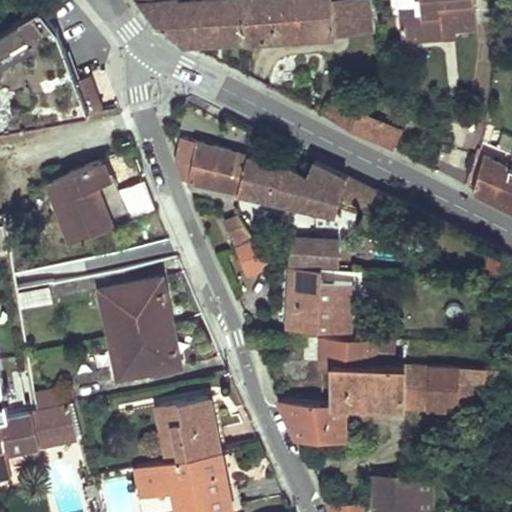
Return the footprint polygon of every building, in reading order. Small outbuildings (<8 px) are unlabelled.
[(184,43),(244,40),(242,0),(137,0),(138,0),(154,20),(184,43)] [(330,0),(242,0),(244,40),(259,39),(333,33),(330,0)] [(330,0),(333,33),(373,29),(371,0),(330,0)] [(478,24),(475,0),(419,0),(420,10),(399,12),(402,40),(443,35),(442,29),(452,27),(478,24)] [(57,27),(40,4),(0,28),(0,128),(89,110),(77,78),(66,48),(57,27)] [(343,100),(333,96),(323,113),(333,118),(343,100)] [(343,100),(333,118),(390,147),(400,128),(343,100)] [(182,135),(176,162),(182,176),(239,189),(247,151),(227,146),(182,135)] [(511,206),(511,152),(500,147),(497,149),(487,145),(473,188),(492,197),(511,206)] [(366,202),(374,187),(374,186),(348,172),(313,155),(307,168),(288,158),(248,149),(247,151),(239,189),(336,211),(341,194),(365,204),(366,202)] [(70,239),(130,217),(116,178),(107,156),(48,179),(70,239)] [(132,215),(154,209),(146,180),(124,186),(132,215)] [(383,208),(389,195),(374,187),(366,202),(383,208)] [(402,215),(408,202),(395,195),(394,198),(389,195),(383,208),(402,215)] [(239,213),(237,211),(225,219),(235,244),(254,236),(239,213)] [(341,236),(340,234),(290,231),(288,261),(340,264),(341,236)] [(271,262),(254,236),(235,244),(247,271),(271,262)] [(322,279),(322,265),(289,264),(286,304),(285,326),(353,329),(353,280),(322,279)] [(101,287),(109,331),(171,319),(165,293),(161,275),(101,287)] [(48,284),(18,290),(21,305),(51,299),(48,284)] [(18,290),(0,293),(0,413),(37,406),(35,391),(21,305),(18,290)] [(175,341),(171,319),(109,331),(119,375),(180,363),(175,341)] [(390,336),(319,334),(319,347),(319,358),(331,358),(377,360),(377,353),(389,352),(390,336)] [(460,403),(460,364),(377,360),(331,358),(332,399),(280,399),(298,436),(344,437),(345,402),(459,405),(460,403)] [(460,364),(460,403),(473,403),(474,380),(485,379),(486,365),(460,364)] [(35,391),(37,406),(68,399),(65,385),(35,391)] [(158,406),(168,458),(220,447),(213,413),(210,396),(158,406)] [(0,471),(11,469),(8,448),(75,434),(68,399),(37,406),(0,413),(0,471)] [(228,484),(220,447),(168,458),(137,465),(142,491),(173,485),(178,511),(201,511),(232,506),(228,484)] [(363,511),(363,500),(328,501),(333,511),(418,511),(418,474),(397,474),(397,483),(376,483),(376,511),(363,511)] [(397,483),(397,474),(376,475),(376,483),(397,483)] [(433,511),(433,474),(418,474),(418,511),(433,511)] [(95,482),(83,485),(85,496),(98,493),(95,482)]
